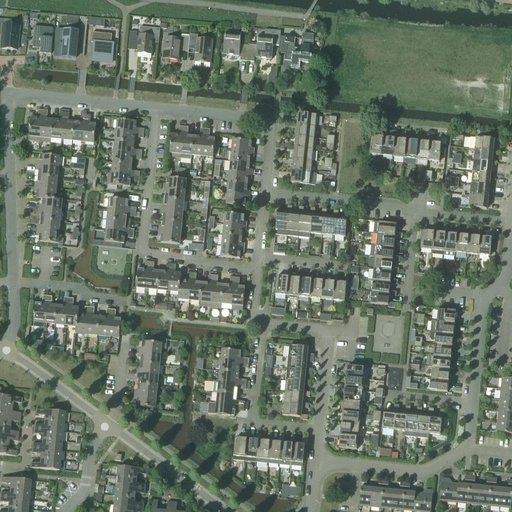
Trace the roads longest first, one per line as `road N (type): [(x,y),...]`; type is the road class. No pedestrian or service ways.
road 1 (residential): [(257,272),(144,251),(155,108)]
road 2 (residential): [(317,463),(423,473),(467,450),(472,404)]
road 3 (residential): [(155,108),(269,120),(265,193)]
road 4 (residential): [(472,404),(484,301),(508,271),(511,233)]
road 5 (residential): [(260,325),(254,420),(321,428)]
road 6 (residential): [(321,428),(329,336),(260,325)]
road 7 (residential): [(6,97),(155,108)]
road 8 (residential): [(413,212),(265,193)]
road 9 (tertiary): [(107,425),(226,511)]
road 10 (tertiary): [(5,353),(107,425)]
